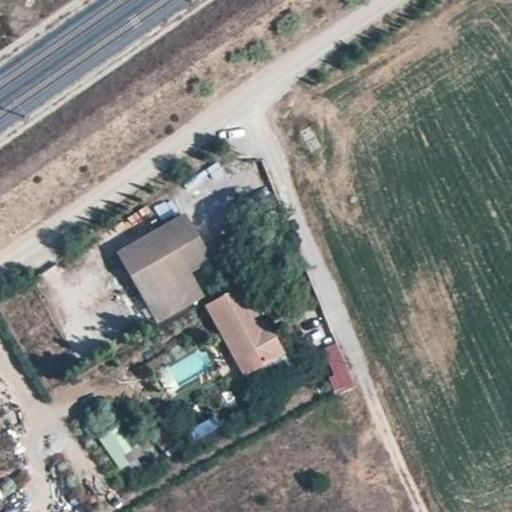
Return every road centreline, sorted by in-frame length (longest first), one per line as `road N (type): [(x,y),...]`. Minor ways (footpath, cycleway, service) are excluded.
road 1 (track): [(392,0),(0,269)]
road 2 (track): [(423,511),(248,103)]
